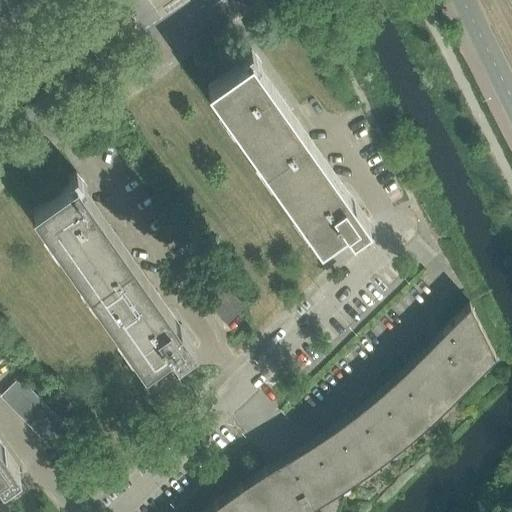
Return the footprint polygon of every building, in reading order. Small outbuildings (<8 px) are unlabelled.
[(353,200),(306,134),(254,60),(251,55),(208,85),(319,241),(335,230),(342,239),(368,220),(353,199),(353,200)] [(178,323),(138,267),(76,178),(33,208),(144,365),(160,353),(167,363),(193,344),(179,323),(178,323)] [(183,279),(202,261),(194,253),(175,271),(183,279)] [(192,288),(210,270),(202,261),(183,279),(192,288)] [(201,297),(219,279),(210,270),(192,288),(201,297)] [(209,306),(228,288),(219,279),(201,297),(209,306)] [(217,314),(236,296),(228,288),(209,306),(217,314)] [(226,323),(244,304),(236,296),(217,314),(226,323)] [(411,433),(433,414),(496,355),(469,301),(441,328),(415,355),(395,374),(375,392),(353,409),(331,425),(309,440),(266,466),(280,489),(294,511),(296,511),(312,502),(330,491),(360,472),(388,451),(411,433)] [(10,405),(28,386),(19,377),(0,395),(10,405)] [(18,413),(37,395),(28,386),(10,405),(18,413)] [(26,421),(45,403),(37,395),(18,413),(26,421)] [(35,430),(54,412),(45,403),(26,421),(35,430)] [(44,439),(62,421),(54,412),(35,430),(44,439)] [(51,446),(69,428),(62,421),(44,439),(51,446)] [(3,447),(0,442),(0,480),(18,468),(19,468),(4,446),(3,447)] [(294,511),(280,489),(266,466),(251,475),(256,481),(246,488),(241,482),(231,489),(227,492),(231,498),(222,505),(217,499),(203,510),(204,511),(294,511)]
